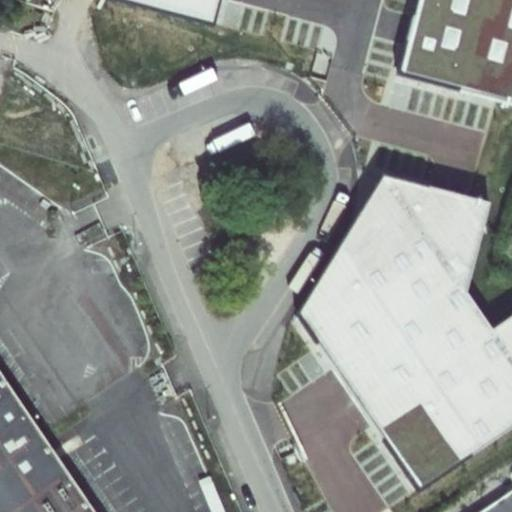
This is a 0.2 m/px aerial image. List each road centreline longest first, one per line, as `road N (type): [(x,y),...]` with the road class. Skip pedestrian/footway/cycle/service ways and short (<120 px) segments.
road 1 (unclassified): [(215,368),(308,234),(322,193),(313,136),(280,106),(242,98),(120,146)]
road 2 (unclassified): [(120,146),(215,368)]
road 3 (unclassified): [(19,48),(66,75),(120,146)]
road 4 (unclassified): [(215,368),(265,483)]
